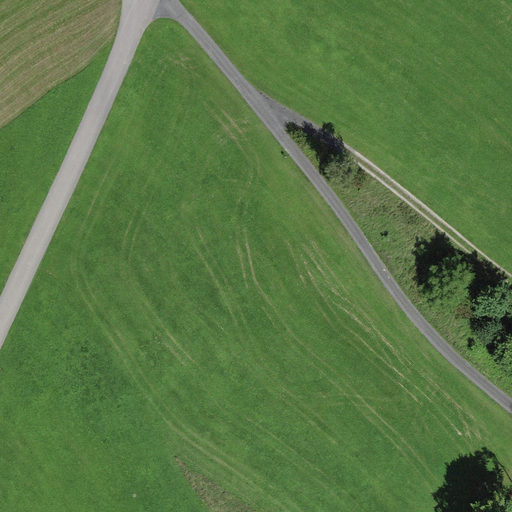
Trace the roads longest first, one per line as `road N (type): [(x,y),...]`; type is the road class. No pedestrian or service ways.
road 1 (track): [(511,405),(406,307),(340,207),(170,0)]
road 2 (unclassified): [(144,0),(0,329)]
road 3 (track): [(511,278),(332,141),(258,103)]
